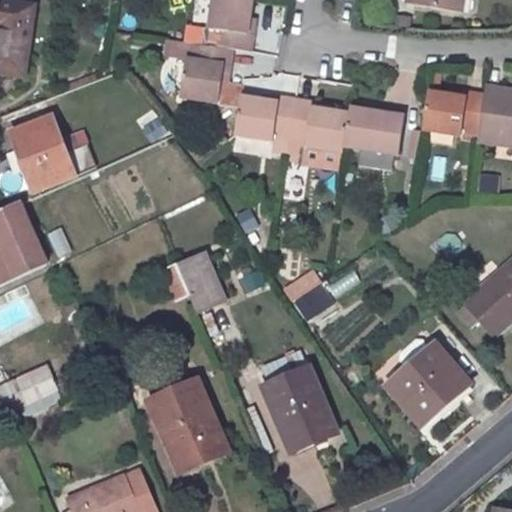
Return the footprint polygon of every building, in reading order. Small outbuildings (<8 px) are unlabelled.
[(0,72),(24,76),(34,6),(0,0),(0,27),(1,27),(0,31),(0,72)] [(252,0),(212,0),(208,29),(215,30),(212,47),(232,50),(251,53),(254,34),(247,34),(249,18),(252,0)] [(463,0),(413,0),(413,6),(462,13),(463,0)] [(254,34),(256,19),(249,18),(247,34),(254,34)] [(167,40),(164,57),(174,58),(177,41),(167,40)] [(218,103),(221,82),(224,65),(230,66),(232,50),(212,47),(177,41),(174,58),(184,59),(178,97),(218,103)] [(230,66),(224,65),(221,82),(228,83),(230,66)] [(484,94),(478,134),(477,142),(511,146),(511,89),(485,85),(484,94)] [(451,95),(467,98),(468,91),(452,89),(451,95)] [(451,95),(428,91),(423,131),(459,137),(460,131),(478,134),(484,94),(468,91),(467,98),(451,95)] [(262,100),(278,103),(279,97),(263,94),(262,100)] [(241,97),(232,95),(230,104),(240,106),(241,97)] [(278,103),(262,100),(241,97),(240,106),(235,136),(272,142),(273,136),(290,139),(297,100),(279,97),(278,103)] [(349,114),(327,111),(312,108),(313,102),(297,100),(290,139),(307,141),(306,147),(343,152),(349,114)] [(312,108),(327,111),(328,105),(313,102),(312,108)] [(375,113),(387,115),(388,107),(376,105),(375,113)] [(387,115),(375,113),(350,108),(344,147),(399,156),(406,110),(388,107),(387,115)] [(51,117),(13,132),(36,191),(75,175),(51,117)] [(86,144),(70,151),(79,174),(96,166),(86,144)] [(0,210),(0,284),(46,264),(19,203),(0,210)] [(250,209),(236,214),(243,232),(258,227),(250,209)] [(48,234),(59,258),(72,253),(61,228),(48,234)] [(178,267),(189,294),(198,313),(225,301),(206,255),(178,267)] [(466,303),(456,312),(471,328),(481,319),(495,336),(511,320),(511,261),(466,301),(466,303)] [(189,294),(178,267),(165,273),(177,300),(189,294)] [(285,284),(302,323),(335,309),(318,270),(285,284)] [(354,270),(328,285),(336,298),(362,283),(354,270)] [(258,271),(241,278),(246,291),(263,284),(258,271)] [(387,386),(422,426),(436,414),(433,410),(467,381),(435,344),(387,386)] [(273,384),(310,368),(302,352),(265,367),(273,384)] [(0,384),(0,389),(10,412),(56,390),(44,365),(0,384)] [(337,430),(310,368),(273,384),(263,388),(290,450),(337,430)] [(149,403),(179,472),(228,451),(199,382),(149,403)] [(157,511),(139,468),(66,500),(71,511),(157,511)]
